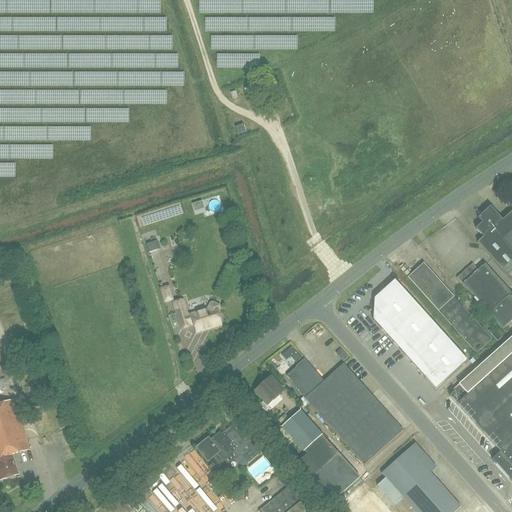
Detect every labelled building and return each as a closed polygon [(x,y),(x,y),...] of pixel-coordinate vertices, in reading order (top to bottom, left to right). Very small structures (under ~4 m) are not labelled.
[(243,125),(235,128),(237,135),(246,133),(243,125)] [(483,223),(474,230),(483,240),(479,243),(511,281),(511,214),(503,222),(490,207),(478,217),(483,223)] [(96,239),(24,262),(33,290),(66,279),(94,367),(132,354),(123,324),(96,239)] [(155,242),(146,245),(149,253),(158,250),(155,242)] [(475,353),(491,339),(423,264),(408,277),(475,353)] [(503,328),(511,319),(511,294),(484,264),(478,270),(473,264),(457,278),(489,314),(489,313),(503,328)] [(7,283),(10,287),(17,284),(15,279),(7,283)] [(373,321),(435,390),(467,362),(395,281),(374,299),(373,321)] [(172,300),(168,287),(161,289),(165,303),(172,300)] [(14,288),(0,294),(2,299),(17,293),(14,288)] [(4,306),(16,302),(14,296),(2,300),(4,306)] [(196,333),(221,325),(217,313),(219,308),(219,306),(213,303),(211,304),(208,310),(187,316),(183,300),(173,303),(181,330),(191,327),(190,323),(193,322),(196,333)] [(18,301),(5,306),(7,311),(20,306),(18,301)] [(457,404),(467,416),(500,453),(499,455),(493,459),(492,460),(511,482),(511,336),(453,390),(455,393),(450,397),(457,404)] [(291,347),(281,356),(286,361),(291,357),(296,363),(301,359),(291,347)] [(402,430),(343,364),(323,381),(306,363),(299,369),(297,366),(286,375),(306,397),(304,398),(364,465),(402,430)] [(279,393),(281,391),(270,379),(256,392),(264,401),(261,404),(260,406),(266,412),(268,412),(283,400),(283,398),(279,393)] [(0,479),(0,480),(18,475),(12,455),(29,449),(14,400),(0,403),(0,479)] [(321,436),(300,411),(282,427),(303,452),(321,436)] [(232,428),(219,438),(218,436),(210,443),(208,441),(198,449),(215,470),(225,462),(224,460),(233,453),(239,460),(243,457),(248,464),(261,453),(278,473),(284,468),(267,446),(260,451),(251,440),(246,445),(232,428)] [(436,468),(414,444),(381,474),(386,479),(404,499),(415,511),(454,511),(460,507),(430,473),(436,468)] [(308,481),(329,505),(359,478),(338,454),(308,481)] [(395,507),(404,499),(386,479),(377,486),(392,503),(395,507)] [(308,511),(288,487),(281,493),(269,503),(259,511),(308,511)] [(387,511),(366,489),(340,511),(387,511)]
